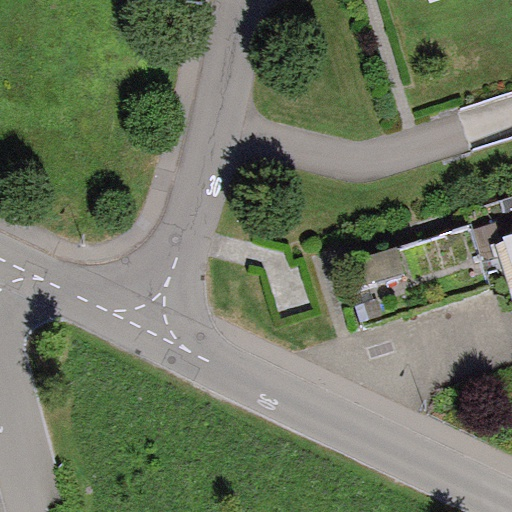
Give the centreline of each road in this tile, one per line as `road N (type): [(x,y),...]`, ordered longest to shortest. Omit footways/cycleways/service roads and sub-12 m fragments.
road 1 (residential): [(511,500),(145,330)]
road 2 (residential): [(240,0),(179,237),(145,330)]
road 3 (residential): [(145,330),(0,261)]
road 4 (residential): [(0,392),(33,511)]
